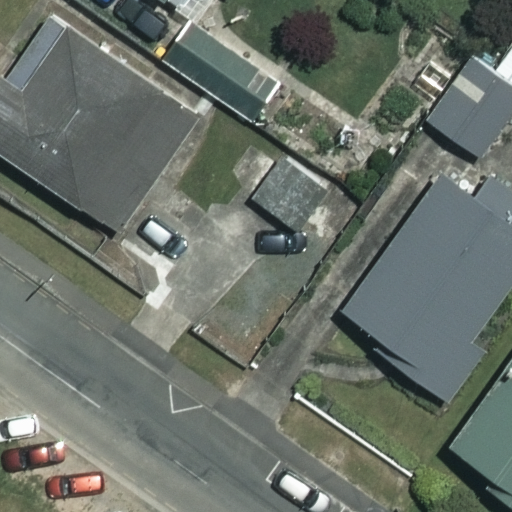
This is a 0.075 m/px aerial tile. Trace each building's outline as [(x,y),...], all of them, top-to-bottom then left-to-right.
[(199,105),(41,0),(40,0),(0,60),(0,149),(117,227),(199,105)] [(169,0),(190,15),(200,0),(169,0)] [(260,66),(193,19),(165,59),(232,106),(260,66)] [(511,103),(511,87),(466,53),(422,112),(477,152),(511,103)] [(323,181),(283,153),(252,195),(293,224),(323,181)] [(474,343),(466,338),(511,272),(511,173),(490,157),(467,190),(441,172),(345,308),(381,333),(374,343),(441,391),(474,343)] [(511,360),(451,445),(511,488),(511,360)]
